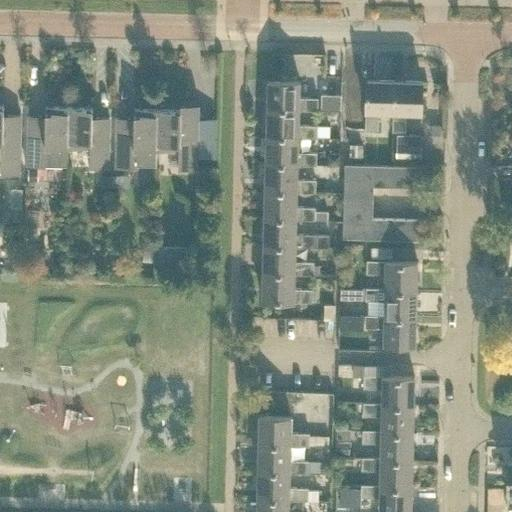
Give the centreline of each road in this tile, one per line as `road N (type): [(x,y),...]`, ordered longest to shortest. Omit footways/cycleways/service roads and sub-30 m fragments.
road 1 (residential): [(465,34),(460,291)]
road 2 (tertiary): [(241,28),(0,22)]
road 3 (tertiary): [(465,34),(241,28)]
road 4 (residential): [(460,291),(456,429)]
